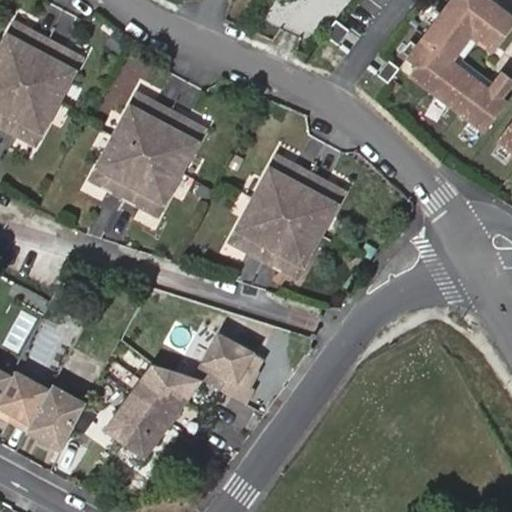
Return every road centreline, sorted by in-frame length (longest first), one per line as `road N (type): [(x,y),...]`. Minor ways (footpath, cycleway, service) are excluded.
road 1 (residential): [(108,0),(332,100),(438,198),(481,271)]
road 2 (residential): [(227,511),(372,311),(412,285),(481,271)]
